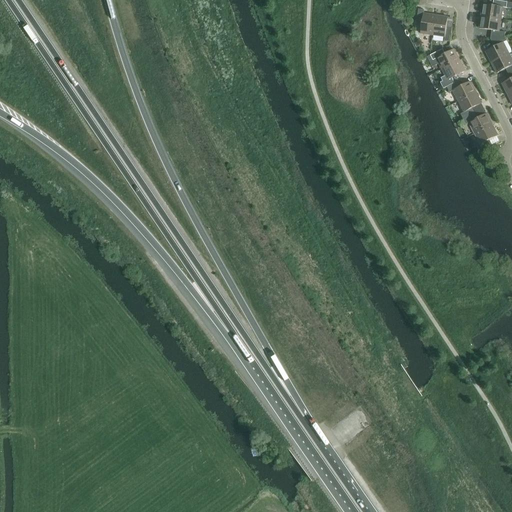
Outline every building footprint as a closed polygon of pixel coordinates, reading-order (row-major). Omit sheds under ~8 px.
[(481,17),(501,19),(502,7),(506,8),(507,2),(493,0),(493,6),(483,4),(481,17)] [(433,36),(435,16),(423,14),(424,10),(418,9),(416,23),(422,24),(420,34),(433,36)] [(435,16),(433,36),(445,37),(444,41),(450,42),(452,28),(446,28),(448,18),(435,16)] [(501,19),(481,17),(479,29),(491,31),(490,39),(504,37),(505,32),(499,31),(501,19)] [(504,37),(490,39),(494,47),(485,52),(491,63),(508,54),(503,43),(506,41),(504,37)] [(442,70),(459,61),(454,50),(445,54),(442,49),(430,55),(433,61),(436,59),(442,70)] [(511,60),(508,54),(491,63),(496,74),(505,69),(508,74),(511,72),(511,60)] [(465,72),(459,61),(442,70),(447,81),(444,82),(447,88),(459,81),(456,76),(465,72)] [(511,72),(508,74),(510,79),(502,84),(507,95),(511,92),(511,72)] [(461,86),(459,81),(447,88),(449,93),(452,91),(458,102),(476,93),(470,82),(461,86)] [(476,93),(458,102),(464,113),(460,114),(463,120),(475,113),(473,108),(481,104),(476,93)] [(475,113),(463,120),(466,125),(469,123),(474,134),(492,125),(487,114),(478,118),(475,113)] [(492,125),(474,134),(480,145),(477,146),(479,152),(492,145),(489,140),(498,136),(492,125)]
